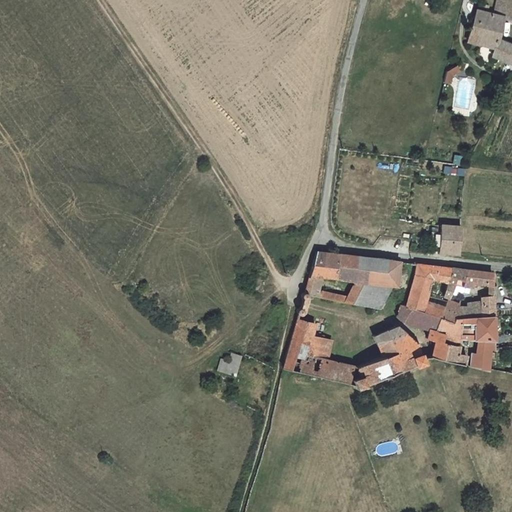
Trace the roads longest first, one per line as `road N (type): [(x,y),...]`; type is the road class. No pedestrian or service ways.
road 1 (track): [(100,0),(230,189),(270,266),(292,286)]
road 2 (unclassified): [(362,0),(322,230)]
road 3 (unclassified): [(322,230),(343,247),(511,268)]
